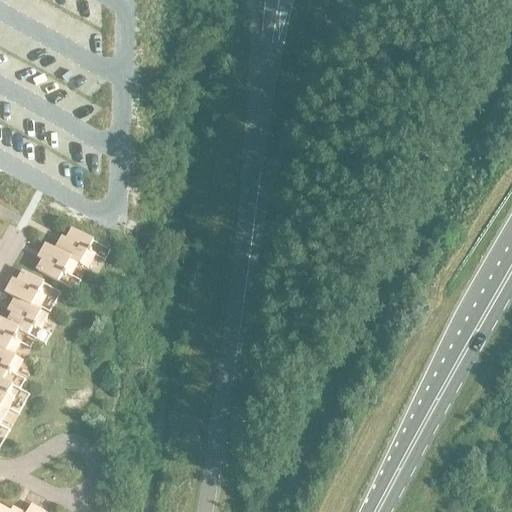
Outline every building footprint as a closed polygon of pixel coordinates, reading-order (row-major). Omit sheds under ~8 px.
[(0,104),(0,117),(24,127),(28,116),(0,104)] [(59,242),(54,251),(76,262),(87,268),(94,254),(90,252),(91,250),(88,249),(92,241),(70,230),(63,245),(59,242)] [(76,262),(54,251),(44,245),(39,254),(43,256),(36,271),(58,282),(61,274),(64,275),(65,273),(69,276),(76,262)] [(5,294),(15,299),(37,311),(45,298),(41,295),(42,294),(39,292),(43,284),(22,273),(14,287),(10,285),(5,294)] [(14,310),(7,323),(18,330),(27,336),(32,328),(34,330),(35,328),(39,330),(47,316),(37,311),(15,299),(10,307),(14,310)] [(0,349),(12,356),(20,343),(16,341),(17,339),(14,337),(18,330),(7,323),(0,319),(0,349)] [(0,379),(3,381),(6,374),(9,375),(10,373),(14,375),(22,362),(12,356),(0,349),(0,379)] [(0,409),(6,413),(14,399),(10,397),(11,395),(8,393),(12,386),(3,381),(0,379),(0,409)]
